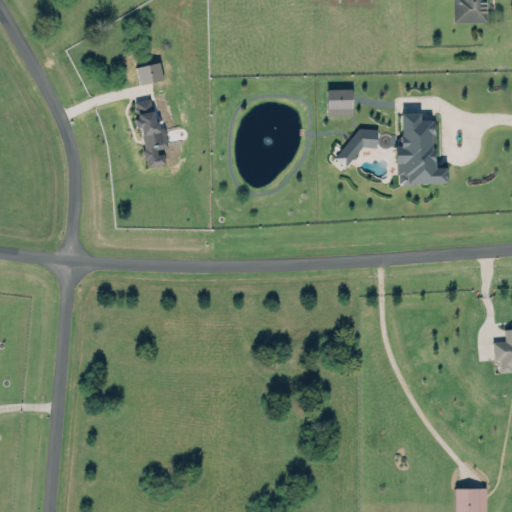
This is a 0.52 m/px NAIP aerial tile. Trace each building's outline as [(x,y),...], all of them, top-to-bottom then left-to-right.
[(448,0),(449,19),(484,18),(483,0),(448,0)] [(161,77),(157,59),(133,65),(137,82),(161,77)] [(132,99),(135,115),(134,116),(144,165),(164,162),(162,151),(156,152),(155,148),(166,145),(162,124),(154,126),(149,95),(132,99)] [(417,114),(417,107),(398,107),(398,139),(392,139),(392,159),(393,159),(393,171),(395,171),(395,182),(413,182),(413,178),(446,178),(446,162),(432,162),(432,117),(428,117),(428,114),(417,114)] [(485,339),(487,359),(492,359),(493,370),(504,370),(504,367),(511,366),(511,321),(497,326),(498,339),(485,339)] [(452,486),(452,511),(483,511),(483,486),(452,486)]
